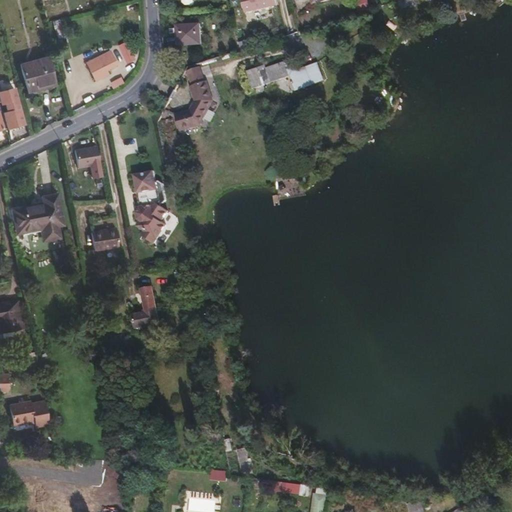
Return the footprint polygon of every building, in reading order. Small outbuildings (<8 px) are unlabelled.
[(273,5),(271,0),(239,0),(242,12),(273,5)] [(200,44),(199,25),(176,26),(177,46),(200,44)] [(126,64),(136,60),(128,40),(118,44),(126,64)] [(113,48),(102,53),(109,67),(120,62),(113,48)] [(109,67),(102,53),(88,60),(95,74),(105,69),(109,67)] [(47,54),(20,61),(27,86),(37,83),(38,86),(55,82),(47,54)] [(265,64),(247,71),(253,89),(291,75),(296,90),(325,80),(318,62),(301,69),(296,57),(266,68),(265,64)] [(182,71),(187,85),(202,79),(197,66),(182,71)] [(107,74),(105,69),(95,74),(97,79),(107,74)] [(196,124),(209,97),(202,79),(187,85),(192,100),(189,105),(193,124),(196,124)] [(193,124),(189,105),(187,107),(174,111),(177,127),(193,124)] [(23,122),(18,106),(4,110),(8,126),(23,122)] [(293,131),(287,109),(266,115),(268,123),(257,127),(261,141),(293,131)] [(78,167),(100,163),(96,145),(74,150),(78,167)] [(159,206),(159,204),(163,204),(165,201),(162,184),(158,182),(155,182),(153,172),(133,175),(139,208),(136,212),(137,217),(140,219),(138,222),(139,226),(143,229),(140,234),(152,243),(165,224),(160,221),(166,211),(159,206)] [(61,217),(56,187),(41,190),(41,195),(10,201),(14,226),(39,221),(41,234),(56,232),(54,219),(61,217)] [(118,244),(115,227),(91,230),(94,248),(95,248),(118,244)] [(157,322),(150,286),(140,287),(144,311),(131,313),(133,326),(157,322)] [(0,331),(21,328),(16,301),(0,303),(0,331)] [(134,356),(131,341),(120,343),(123,358),(134,356)] [(47,423),(45,410),(42,399),(28,402),(27,399),(6,404),(10,424),(32,420),(33,426),(47,423)] [(212,479),(227,480),(227,471),(212,470),(212,479)] [(325,511),(326,488),(311,487),(310,511),(325,511)] [(411,511),(425,511),(423,500),(410,502),(411,511)]
